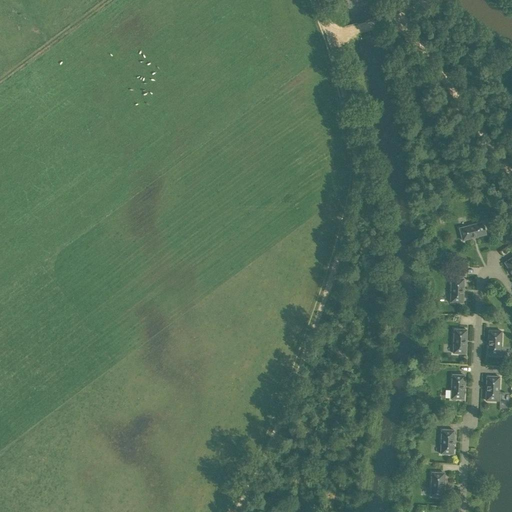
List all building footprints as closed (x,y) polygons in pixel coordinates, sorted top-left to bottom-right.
[(462,241),(486,235),(483,222),(459,228),(462,241)] [(463,303),(464,279),(451,278),(450,302),(463,303)] [(465,354),(467,330),(454,329),(453,353),(465,354)] [(500,356),(502,331),(489,331),(488,355),(500,356)] [(463,399),(465,375),(452,375),(451,399),(463,399)] [(498,401),(500,377),(487,376),(486,400),(498,401)] [(453,454),(454,430),(441,430),(440,454),(453,454)] [(443,497),(444,473),(432,472),(430,496),(443,497)]
